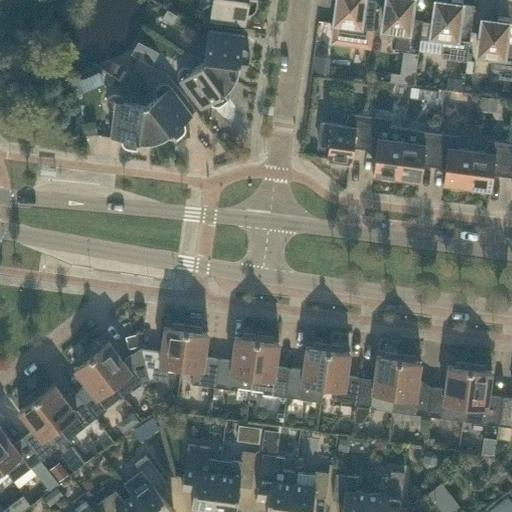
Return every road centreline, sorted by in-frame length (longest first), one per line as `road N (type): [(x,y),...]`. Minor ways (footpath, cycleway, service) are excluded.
road 1 (tertiary): [(271,221),(0,193)]
road 2 (tertiary): [(264,277),(511,312)]
road 3 (tertiary): [(511,252),(271,221)]
road 4 (residential): [(271,221),(298,0)]
road 5 (residential): [(0,382),(101,304),(109,249)]
road 6 (tertiary): [(109,249),(264,277)]
